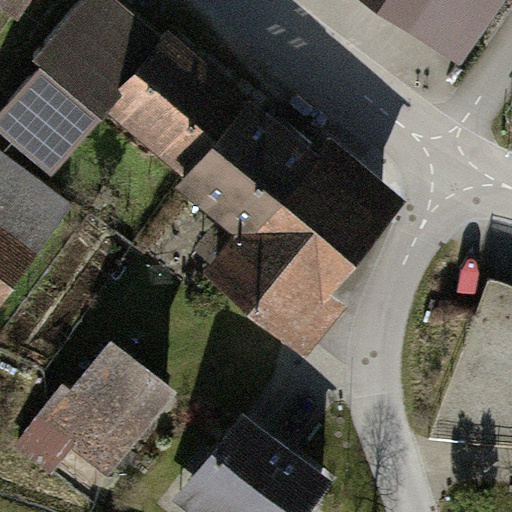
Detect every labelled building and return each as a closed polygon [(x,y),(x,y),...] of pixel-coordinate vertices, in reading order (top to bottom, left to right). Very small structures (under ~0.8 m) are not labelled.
[(0,0),(0,2),(17,14),(26,0),(0,0)] [(165,36),(120,0),(81,0),(37,54),(44,62),(0,115),(0,123),(54,172),(112,103),(188,168),(249,100),(169,32),(165,36)] [(496,0),(386,0),(461,51),(496,0)] [(290,327),(384,216),(249,100),(188,168),(185,177),(248,230),(217,267),(290,327)] [(0,301),(72,204),(0,149),(0,301)] [(139,360),(110,343),(76,390),(66,383),(20,443),(57,469),(79,440),(111,463),(170,385),(139,360)] [(271,440),(245,419),(196,481),(234,511),(301,511),(325,480),(293,457),(292,448),(279,435),(271,440)]
